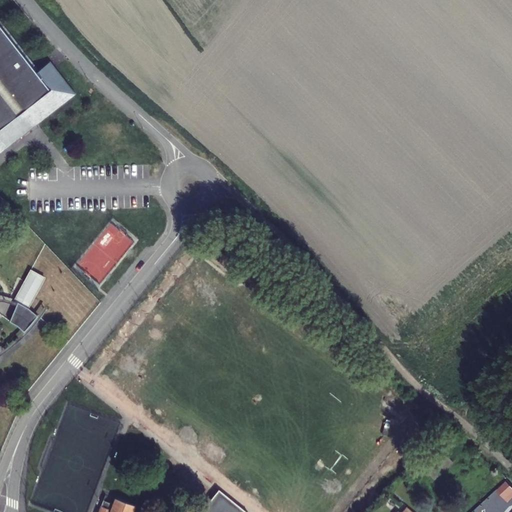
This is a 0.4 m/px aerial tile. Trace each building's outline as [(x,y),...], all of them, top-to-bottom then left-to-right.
[(49,64),(38,72),(0,23),(0,152),(31,129),(74,96),(49,64)] [(14,302),(17,304),(27,309),(28,309),(44,278),(30,271),(14,302)] [(27,309),(17,304),(7,323),(17,326),(18,327),(22,334),(37,316),(27,309)] [(420,461),(436,478),(454,461),(438,444),(420,461)] [(499,492),(507,499),(511,493),(511,487),(508,484),(499,492)] [(246,511),(217,489),(206,504),(205,506),(204,508),(204,511),(246,511)] [(105,494),(103,501),(112,504),(115,498),(105,494)] [(101,507),(99,511),(132,511),(135,506),(115,498),(112,504),(103,501),(101,507)]
